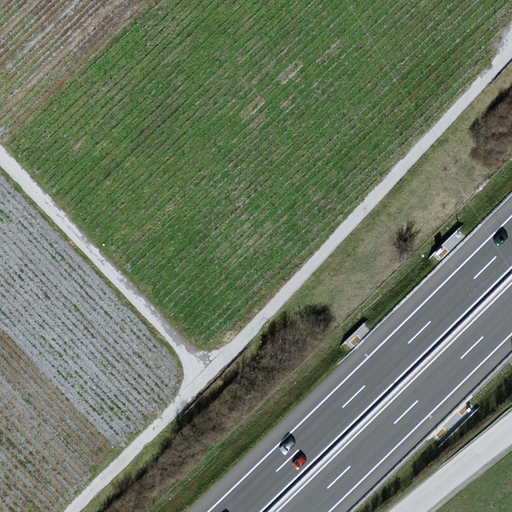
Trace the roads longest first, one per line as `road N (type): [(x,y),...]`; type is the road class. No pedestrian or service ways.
road 1 (track): [(511,52),(204,375),(0,162)]
road 2 (motorway): [(511,240),(233,511)]
road 3 (motorway): [(302,511),(511,309)]
road 4 (track): [(204,375),(69,511)]
road 5 (unclassified): [(511,430),(411,511)]
